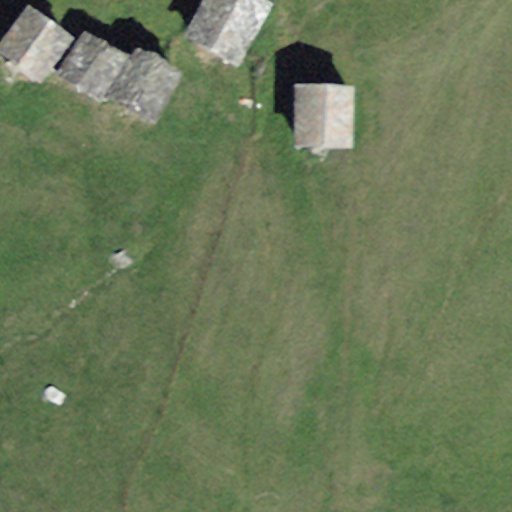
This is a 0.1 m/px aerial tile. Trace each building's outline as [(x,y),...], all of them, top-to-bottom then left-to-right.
[(208,0),(190,31),(235,59),(267,8),(254,0),(208,0)] [(37,68),(61,38),(34,17),(10,47),(37,68)] [(94,94),(120,58),(88,36),(63,71),(94,94)] [(143,119),(168,77),(136,58),(111,101),(143,119)] [(299,140),(345,145),(350,91),(304,87),(299,140)]
